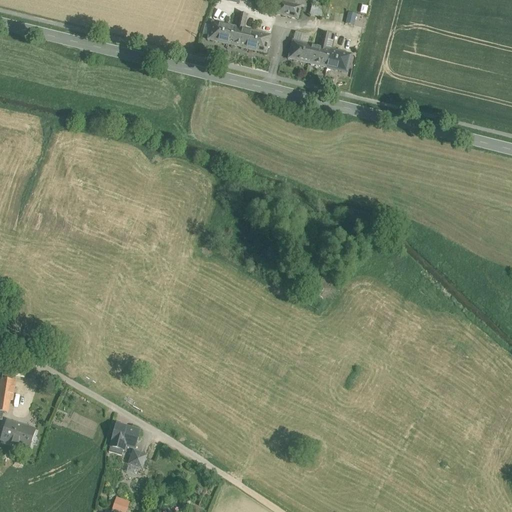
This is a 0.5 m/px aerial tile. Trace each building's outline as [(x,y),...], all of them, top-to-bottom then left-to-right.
[(276,14),(279,2),(272,1),(270,12),(276,14)] [(313,1),(310,16),(322,19),(325,4),(313,1)] [(276,14),(276,15),(298,20),(301,7),(279,2),(276,14)] [(248,16),(239,14),(237,19),(240,20),(238,29),(244,30),(248,16)] [(359,17),(356,27),(363,29),(365,19),(359,17)] [(233,28),(212,23),(207,41),(227,46),(229,37),(231,37),(233,28)] [(238,29),(233,28),(231,37),(229,37),(227,46),(246,51),(250,32),(244,30),(238,29)] [(271,37),(250,32),(246,51),(266,55),(271,37)] [(331,36),(322,34),(319,48),(325,50),(327,41),(330,42),(331,36)] [(299,44),(292,42),(288,61),(308,65),(312,47),(307,45),(309,38),(301,36),(299,44)] [(319,48),(312,47),(308,65),(327,70),(329,61),(328,60),(330,51),(325,50),(319,48)] [(351,56),(330,51),(328,60),(329,61),(327,70),(347,75),(351,56)] [(14,373),(3,371),(2,379),(0,378),(0,405),(8,407),(9,401),(12,401),(15,381),(12,381),(14,373)] [(8,407),(0,405),(0,411),(7,413),(8,407)] [(35,431),(8,422),(2,441),(29,450),(35,431)] [(140,431),(116,424),(110,447),(123,451),(124,446),(135,449),(140,431)] [(123,451),(110,447),(109,453),(121,456),(123,451)] [(146,457),(134,452),(129,464),(141,469),(146,457)] [(125,511),(128,504),(117,500),(112,511),(125,511)]
